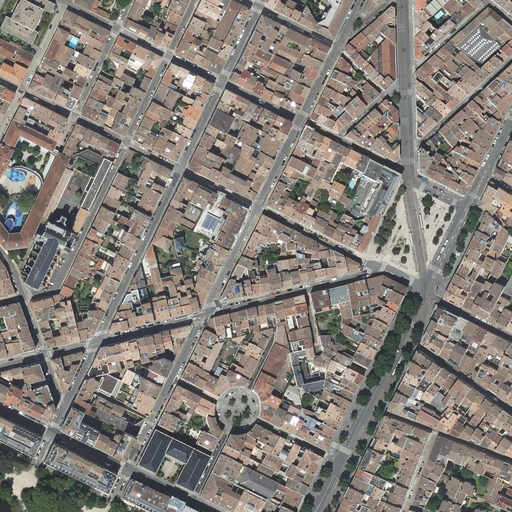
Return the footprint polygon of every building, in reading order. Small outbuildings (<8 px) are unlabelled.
[(31,43),(38,46),(56,8),(55,3),(48,0),(6,0),(0,12),(0,27),(1,28),(5,30),(2,37),(1,39),(9,43),(10,41),(21,46),(20,48),(22,49),(23,47),(26,41),(30,43),(31,43)] [(90,10),(95,0),(73,0),(74,2),(90,10)] [(95,0),(90,10),(106,18),(109,14),(99,9),(100,6),(98,5),(100,1),(97,0),(95,0)] [(135,0),(134,3),(130,13),(139,18),(140,17),(148,0),(135,0)] [(177,0),(162,0),(160,4),(167,8),(171,10),(182,15),(188,4),(180,0),(180,1),(177,0)] [(205,0),(200,0),(196,10),(216,19),(218,21),(219,21),(225,10),(221,8),(217,6),(205,0)] [(205,0),(217,6),(221,8),(225,10),(227,6),(229,0),(205,0)] [(212,36),(223,42),(227,33),(230,28),(232,24),(235,17),(238,11),(241,4),(233,0),(229,0),(227,6),(225,10),(219,21),(216,28),(216,29),(213,30),(213,31),(213,33),(213,34),(212,36)] [(268,6),(273,9),(277,0),(268,0),(267,3),(268,6)] [(277,0),(273,9),(280,12),(285,4),(286,0),(283,0),(282,3),(281,2),(280,1),(280,0),(279,0),(277,0)] [(286,0),(285,4),(280,12),(289,17),(294,7),(294,6),(295,5),(296,3),(290,0),(286,0)] [(294,7),(289,17),(297,21),(301,11),(305,4),(303,0),(302,2),(301,4),(300,4),(298,8),(300,9),(299,10),(295,8),(295,7),(296,6),(295,5),(294,6),(294,7)] [(333,38),(352,0),(326,0),(331,5),(326,10),(325,14),(321,12),(316,22),(313,29),(319,32),(333,39),(333,38)] [(377,6),(370,0),(369,0),(362,14),(365,16),(377,6)] [(423,0),(412,0),(412,12),(416,15),(425,22),(441,7),(449,0),(433,0),(426,7),(424,4),(423,0)] [(449,0),(441,7),(451,17),(454,15),(456,13),(462,7),(467,3),(469,0),(449,0)] [(479,1),(478,0),(469,0),(467,3),(462,7),(456,13),(457,14),(462,20),(475,9),(480,5),(479,1)] [(493,0),(492,1),(501,9),(507,1),(508,0),(493,0)] [(509,15),(511,11),(511,0),(508,0),(507,1),(501,9),(509,15)] [(250,9),(241,4),(238,11),(235,17),(244,21),(250,9)] [(301,11),(297,21),(313,29),(316,22),(305,4),(301,11)] [(390,7),(383,13),(391,19),(392,20),(394,20),(394,9),(390,7)] [(171,10),(167,8),(167,10),(170,12),(165,20),(167,21),(177,26),(182,15),(171,10)] [(471,22),(477,27),(481,22),(492,12),(487,8),(471,22)] [(61,25),(61,26),(62,26),(64,22),(72,26),(76,17),(78,15),(67,9),(61,21),(60,24),(61,25)] [(196,10),(193,16),(215,27),(218,21),(216,19),(196,10)] [(412,12),(413,27),(422,34),(427,29),(429,30),(429,31),(432,34),(435,31),(429,26),(425,22),(416,15),(412,12)] [(445,58),(441,62),(443,64),(454,73),(461,65),(464,67),(468,71),(475,64),(480,68),(486,63),(493,57),(496,53),(499,51),(505,45),(511,51),(511,28),(509,26),(501,19),(492,12),(481,22),(477,27),(466,37),(455,46),(460,51),(454,58),(450,55),(442,48),(438,52),(445,58)] [(130,13),(127,18),(137,23),(138,21),(139,18),(130,13)] [(377,19),(385,26),(387,28),(388,28),(389,29),(394,29),(394,23),(394,20),(392,20),(391,19),(383,13),(377,19)] [(150,25),(145,37),(152,41),(157,30),(158,29),(159,27),(160,24),(161,21),(160,21),(157,19),(158,16),(157,15),(156,14),(154,18),(153,20),(152,23),(150,25)] [(274,39),(278,30),(281,24),(275,21),(261,14),(254,29),(262,33),(266,35),(273,39),(274,39)] [(455,27),(462,20),(457,14),(455,16),(454,15),(447,21),(455,27)] [(190,22),(208,31),(211,32),(213,29),(215,28),(215,27),(193,16),(190,22)] [(69,32),(69,33),(80,38),(82,32),(86,34),(89,28),(92,22),(83,17),(82,20),(76,17),(72,26),(72,27),(71,29),(70,30),(69,32)] [(244,21),(235,17),(232,24),(234,25),(232,29),(230,28),(227,33),(236,37),(244,21)] [(123,27),(137,34),(142,25),(137,23),(127,18),(123,27)] [(377,19),(370,25),(386,38),(395,46),(394,29),(389,29),(388,28),(387,28),(385,30),(383,33),(380,31),(385,26),(377,19)] [(173,34),(177,26),(167,21),(163,29),(166,30),(173,34)] [(428,39),(435,45),(455,27),(447,21),(436,32),(435,31),(432,34),(428,39)] [(89,28),(86,34),(88,35),(89,35),(90,31),(91,29),(98,32),(101,26),(92,22),(89,28)] [(196,33),(198,34),(203,36),(205,38),(208,31),(190,22),(187,28),(192,31),(196,33)] [(460,32),(466,37),(477,27),(471,22),(460,32)] [(142,25),(137,34),(145,37),(150,25),(148,24),(146,23),(145,27),(142,25)] [(284,33),(287,27),(281,24),(278,30),(284,33)] [(370,25),(360,34),(369,42),(370,43),(372,41),(379,36),(384,40),(386,38),(370,25)] [(98,32),(107,37),(110,31),(101,26),(98,32)] [(58,27),(52,39),(60,43),(63,44),(69,33),(69,32),(58,27)] [(152,41),(159,44),(164,33),(166,30),(163,29),(159,27),(158,29),(157,30),(152,41)] [(310,39),(287,27),(284,33),(280,42),(281,43),(304,53),(308,44),(308,43),(310,39)] [(413,38),(428,51),(435,45),(428,39),(422,34),(413,27),(413,38)] [(182,38),(191,42),(193,38),(194,36),(196,33),(192,31),(187,28),(182,38)] [(254,29),(248,41),(257,46),(258,46),(260,47),(267,51),(271,53),(272,53),(276,55),(281,43),(280,42),(277,41),(274,39),(273,39),(266,35),(262,33),(254,29)] [(167,48),(173,34),(166,30),(164,33),(159,44),(166,48),(167,48)] [(91,36),(104,43),(107,37),(98,32),(97,34),(90,31),(89,35),(91,36)] [(82,32),(80,38),(78,41),(84,43),(86,40),(88,41),(86,44),(86,45),(87,45),(92,48),(93,48),(100,51),(104,43),(91,36),(89,35),(88,35),(86,34),(82,32)] [(450,41),(455,46),(466,37),(460,32),(450,41)] [(184,57),(192,61),(198,47),(199,44),(200,41),(199,41),(196,39),(196,38),(198,34),(196,33),(194,36),(193,38),(191,42),(184,57)] [(223,42),(232,46),(236,37),(227,33),(223,42)] [(360,34),(347,45),(354,51),(359,56),(364,61),(365,62),(369,57),(372,53),(367,48),(370,45),(371,46),(372,45),(369,42),(360,34)] [(115,43),(132,52),(136,44),(119,35),(115,43)] [(213,62),(217,54),(223,42),(212,36),(209,41),(208,45),(206,48),(199,64),(207,68),(211,60),(213,62)] [(0,38),(0,53),(1,54),(2,55),(6,56),(16,62),(27,68),(30,62),(34,55),(22,49),(20,48),(21,46),(10,41),(9,43),(1,39),(0,38)] [(175,53),(184,57),(191,42),(182,38),(175,52),(175,53)] [(376,49),(372,53),(369,57),(365,62),(369,65),(374,70),(379,75),(383,80),(386,77),(393,83),(396,80),(395,46),(386,38),(384,40),(378,47),(376,49)] [(418,61),(428,51),(413,38),(414,59),(418,61)] [(328,48),(310,39),(308,43),(319,48),(318,48),(326,52),(329,48),(328,48)] [(248,41),(241,56),(247,59),(250,61),(259,66),(264,68),(265,66),(279,73),(287,77),(292,68),(293,65),(294,63),(276,55),(272,53),(271,53),(267,51),(260,47),(258,46),(257,46),(248,41)] [(450,41),(442,48),(450,55),(454,58),(460,51),(455,46),(450,41)] [(217,54),(226,58),(232,46),(223,42),(217,54)] [(71,55),(74,49),(63,44),(60,43),(52,60),(65,67),(69,60),(70,58),(71,55)] [(111,51),(128,60),(129,59),(132,52),(115,43),(111,51)] [(306,64),(318,70),(322,61),(307,54),(307,55),(306,54),(304,53),(281,43),(276,55),(294,63),(296,59),(303,63),(306,64)] [(125,66),(124,69),(126,69),(126,68),(128,68),(131,60),(134,61),(135,58),(136,59),(139,60),(143,62),(144,61),(149,50),(142,47),(136,44),(132,52),(129,59),(128,60),(125,66)] [(307,54),(322,61),(326,52),(318,48),(319,48),(308,44),(304,53),(306,54),(307,55),(307,54)] [(96,60),(100,51),(93,48),(92,48),(87,45),(86,45),(82,53),(96,60)] [(354,51),(347,45),(346,46),(343,51),(343,52),(348,57),(354,51)] [(507,58),(511,53),(511,51),(505,45),(499,51),(501,53),(507,58)] [(192,61),(199,64),(206,48),(204,47),(202,51),(198,49),(199,48),(198,47),(192,61)] [(96,60),(82,53),(76,50),(73,56),(71,55),(70,58),(77,62),(91,69),(96,60)] [(144,61),(143,62),(141,66),(147,69),(149,66),(150,64),(155,53),(149,50),(144,61)] [(120,63),(125,66),(128,60),(111,51),(108,57),(116,61),(117,62),(120,63)] [(354,51),(348,57),(353,61),(354,61),(359,56),(354,51)] [(501,64),(507,58),(501,53),(499,51),(496,53),(493,57),(501,64)] [(438,52),(434,56),(441,62),(445,58),(438,52)] [(162,57),(155,53),(150,64),(149,66),(150,66),(150,67),(147,73),(146,72),(144,76),(151,79),(162,57)] [(222,66),(226,58),(217,54),(213,62),(222,66)] [(70,69),(65,67),(52,60),(44,56),(39,66),(47,70),(54,73),(55,74),(64,78),(67,80),(68,78),(69,77),(73,71),(72,70),(70,69)] [(241,56),(237,63),(244,66),(247,59),(241,56)] [(359,66),(364,61),(359,56),(354,61),(353,61),(352,62),(357,67),(359,66)] [(428,61),(426,63),(437,71),(437,72),(449,81),(450,83),(451,81),(457,75),(454,73),(443,64),(441,62),(434,56),(431,58),(434,61),(431,64),(428,61)] [(501,64),(493,57),(486,63),(494,70),(501,64)] [(340,58),(334,71),(346,77),(351,67),(341,58),(340,58)] [(240,74),(235,83),(243,87),(251,72),(246,70),(250,61),(247,59),(244,66),(240,74)] [(218,74),(222,66),(213,62),(211,60),(207,68),(218,74)] [(171,62),(167,69),(173,71),(171,75),(172,73),(174,74),(175,75),(176,73),(180,66),(171,61),(171,62)] [(369,65),(365,62),(364,61),(359,66),(357,67),(362,72),(363,71),(364,70),(369,65)] [(3,62),(1,66),(0,67),(0,73),(19,83),(20,83),(27,68),(16,62),(13,67),(3,62)] [(87,78),(91,69),(77,62),(76,64),(73,69),(72,70),(73,71),(87,78)] [(119,89),(124,81),(119,79),(122,73),(124,69),(125,66),(120,63),(114,76),(112,80),(100,74),(98,79),(110,85),(111,85),(115,87),(119,89)] [(233,71),(240,74),(244,66),(237,63),(233,71)] [(418,70),(427,77),(428,78),(430,80),(432,78),(430,76),(429,76),(433,71),(436,74),(437,72),(437,71),(426,63),(418,70)] [(494,70),(486,63),(480,68),(488,76),(494,70)] [(303,69),(293,65),(292,68),(303,74),(313,79),(318,70),(306,64),(303,69)] [(475,64),(468,71),(482,82),(488,76),(480,68),(475,64)] [(374,70),(369,65),(364,70),(363,71),(368,75),(374,70)] [(461,65),(454,73),(457,75),(458,76),(460,78),(473,89),(482,82),(468,71),(464,67),(461,65)] [(47,70),(39,66),(36,73),(29,87),(29,88),(37,92),(44,77),(46,72),(47,70)] [(177,86),(175,90),(178,92),(181,84),(181,85),(182,83),(185,77),(188,70),(180,66),(176,73),(179,74),(178,76),(178,77),(181,78),(179,81),(176,80),(175,80),(173,84),(177,86)] [(261,75),(264,68),(259,66),(258,68),(255,74),(257,75),(259,76),(260,74),(261,75)] [(303,74),(292,68),(287,77),(279,73),(265,66),(264,68),(261,75),(268,78),(275,81),(277,83),(283,86),(286,87),(286,89),(283,93),(283,94),(282,96),(300,105),(305,96),(309,87),(313,79),(303,74)] [(511,67),(509,66),(501,73),(511,78),(511,67)] [(167,69),(160,83),(169,87),(171,88),(175,90),(177,86),(173,84),(170,82),(173,76),(171,76),(171,75),(173,71),(167,69)] [(178,92),(183,94),(185,96),(188,90),(189,88),(189,87),(196,74),(188,70),(185,77),(182,83),(181,85),(181,84),(178,92)] [(372,81),(379,75),(374,70),(368,75),(367,76),(372,81)] [(414,73),(415,81),(418,85),(419,84),(427,77),(418,70),(414,73)] [(83,87),(87,78),(73,71),(69,77),(74,79),(72,82),(74,83),(75,84),(83,87)] [(230,80),(235,83),(240,74),(233,71),(229,79),(230,80)] [(334,71),(330,79),(344,85),(345,86),(346,86),(349,80),(350,79),(346,77),(334,71)] [(50,85),(54,77),(46,72),(44,77),(37,92),(45,96),(50,85)] [(251,72),(243,87),(251,91),(257,80),(259,76),(257,75),(256,77),(252,75),(253,73),(251,72)] [(130,84),(132,85),(134,80),(135,79),(122,73),(119,79),(124,81),(130,84)] [(511,78),(501,73),(496,78),(511,86),(511,78)] [(62,82),(64,78),(55,74),(55,75),(54,77),(50,85),(45,96),(54,100),(59,90),(61,85),(62,82)] [(188,90),(185,96),(187,96),(188,94),(190,90),(189,90),(190,89),(190,88),(198,92),(198,91),(199,90),(205,78),(196,74),(189,87),(189,88),(188,90)] [(268,78),(261,75),(260,74),(259,76),(257,80),(251,91),(260,95),(264,87),(265,86),(265,85),(268,78)] [(381,82),(383,80),(379,75),(372,81),(377,86),(378,85),(381,82)] [(141,83),(138,88),(145,92),(151,79),(144,76),(141,83)] [(355,82),(354,84),(357,87),(358,86),(359,85),(364,81),(361,77),(355,82)] [(388,88),(393,83),(386,77),(383,80),(381,82),(388,88)] [(418,85),(415,81),(415,96),(419,99),(424,103),(426,105),(427,106),(429,107),(429,108),(442,119),(450,111),(444,106),(443,105),(441,103),(440,102),(440,101),(442,100),(442,99),(444,97),(447,94),(441,89),(430,80),(428,78),(427,77),(419,84),(418,85)] [(214,83),(205,78),(199,90),(198,91),(201,93),(202,91),(209,94),(214,83)] [(275,81),(268,78),(265,85),(274,90),(277,83),(275,81)] [(453,82),(451,81),(450,83),(456,87),(458,89),(466,96),(473,89),(460,78),(455,84),(453,82)] [(511,86),(496,78),(493,81),(500,88),(511,99),(511,98),(511,86)] [(107,94),(111,85),(110,85),(98,79),(93,87),(107,94)] [(330,79),(325,88),(336,93),(339,95),(344,85),(330,79)] [(134,80),(132,85),(138,88),(141,83),(134,80)] [(450,83),(449,81),(445,85),(441,89),(447,94),(451,98),(458,104),(466,96),(458,89),(455,91),(453,89),(456,87),(450,83)] [(493,81),(485,88),(492,94),(500,88),(493,81)] [(385,91),(388,88),(381,82),(378,85),(384,90),(385,91)] [(77,99),(83,87),(75,84),(74,83),(72,87),(68,95),(77,99)] [(155,93),(152,100),(160,105),(164,97),(165,95),(169,87),(160,83),(156,90),(155,93)] [(273,92),(269,99),(278,104),(282,96),(278,94),(281,87),(284,88),(281,94),(283,94),(283,93),(286,89),(286,87),(283,86),(277,83),(274,90),(273,92)] [(358,86),(357,87),(362,92),(372,101),(379,95),(367,83),(362,88),(361,86),(359,85),(358,86)] [(352,89),(350,93),(355,98),(365,108),(372,101),(362,92),(361,93),(363,94),(360,97),(355,92),(357,87),(354,84),(352,89)] [(63,105),(68,95),(70,90),(68,89),(62,86),(61,85),(59,90),(54,100),(63,105)] [(138,88),(132,85),(128,92),(127,91),(126,91),(126,93),(141,101),(145,92),(138,88)] [(5,99),(11,102),(15,93),(15,92),(4,87),(0,95),(0,99),(3,102),(5,99)] [(89,96),(103,103),(107,94),(93,87),(89,96)] [(264,87),(260,95),(269,99),(273,92),(264,87)] [(166,98),(162,106),(170,110),(172,106),(173,104),(174,102),(175,100),(178,92),(175,90),(171,88),(167,96),(166,98)] [(222,94),(219,100),(221,101),(227,104),(228,104),(229,101),(232,102),(233,99),(235,95),(236,94),(225,88),(225,89),(222,94)] [(325,88),(321,97),(328,100),(331,102),(334,104),(338,107),(339,106),(342,109),(351,101),(355,98),(350,93),(347,99),(344,98),(339,95),(336,93),(325,88)] [(485,88),(480,93),(482,95),(490,104),(496,110),(497,111),(503,117),(507,108),(497,98),(493,102),(491,100),(495,97),(492,94),(485,88)] [(500,88),(492,94),(495,97),(497,98),(507,108),(511,99),(500,88)] [(141,101),(126,93),(122,91),(119,89),(117,94),(115,98),(126,103),(137,109),(139,105),(141,101)] [(195,98),(205,103),(209,94),(202,91),(201,93),(200,94),(198,92),(197,95),(195,98)] [(480,93),(476,97),(478,99),(482,104),(484,106),(487,110),(488,110),(491,115),(496,110),(490,104),(482,95),(480,93)] [(185,96),(183,94),(181,99),(188,103),(188,102),(189,103),(191,104),(190,105),(191,105),(194,100),(187,96),(185,96)] [(243,97),(236,94),(235,95),(233,99),(232,102),(230,106),(237,109),(239,105),(242,99),(243,97)] [(450,111),(458,104),(451,98),(447,94),(444,97),(442,99),(442,100),(443,101),(443,100),(444,99),(445,98),(448,101),(444,106),(450,111)] [(73,107),(77,99),(68,95),(63,105),(70,108),(73,107)] [(111,107),(115,98),(111,96),(110,96),(108,95),(108,96),(109,97),(107,103),(106,104),(111,107)] [(97,109),(100,111),(104,103),(103,103),(89,96),(86,103),(95,108),(97,109)] [(296,113),(300,105),(282,96),(278,104),(296,113)] [(25,113),(28,115),(29,113),(35,102),(24,97),(20,106),(27,109),(25,113)] [(250,101),(243,97),(242,99),(239,105),(241,106),(239,110),(240,111),(244,112),(250,101)] [(321,97),(317,105),(332,113),(337,109),(338,107),(334,104),(331,102),(328,100),(321,97)] [(476,97),(471,102),(481,113),(482,115),(483,116),(485,118),(487,120),(489,119),(490,118),(489,117),(489,116),(491,115),(488,110),(487,110),(484,106),(482,104),(478,99),(476,97)] [(133,118),(137,109),(126,103),(115,98),(111,107),(118,110),(119,109),(121,104),(125,106),(122,110),(121,112),(133,118)] [(195,98),(194,100),(191,105),(201,110),(205,103),(195,98)] [(344,111),(352,120),(365,108),(355,98),(351,101),(342,109),(344,111)] [(0,105),(0,111),(5,114),(11,102),(5,99),(3,102),(2,105),(1,105),(0,105)] [(152,100),(148,109),(168,118),(173,111),(170,110),(162,106),(160,105),(152,100)] [(219,100),(216,107),(227,112),(230,106),(228,104),(227,104),(221,101),(219,100)] [(384,100),(381,104),(385,108),(388,111),(389,111),(393,108),(390,105),(388,103),(385,100),(384,100)] [(237,135),(236,138),(245,142),(254,147),(259,150),(274,158),(283,140),(267,132),(261,129),(254,126),(247,122),(249,119),(251,116),(255,106),(257,104),(250,101),(244,112),(240,111),(239,110),(237,109),(230,106),(227,112),(234,116),(245,121),(240,130),(238,134),(237,135)] [(35,102),(29,113),(35,116),(33,120),(35,120),(37,117),(45,121),(47,122),(53,111),(45,107),(35,102)] [(436,124),(442,119),(429,108),(429,107),(427,106),(426,105),(424,106),(425,107),(424,109),(415,102),(416,107),(421,112),(422,113),(423,114),(428,118),(436,124)] [(471,102),(465,106),(472,113),(473,113),(483,123),(487,120),(485,118),(483,116),(481,118),(479,115),(481,113),(471,102)] [(81,114),(95,121),(100,112),(100,111),(97,109),(96,111),(92,109),(92,108),(94,109),(95,108),(86,103),(81,113),(81,114)] [(111,107),(106,104),(104,103),(100,111),(100,112),(95,121),(102,125),(107,116),(101,113),(102,111),(107,114),(111,107)] [(261,106),(257,104),(255,106),(251,116),(253,117),(251,121),(249,119),(247,122),(254,126),(255,122),(263,107),(261,106)] [(385,108),(381,104),(374,110),(381,118),(384,115),(385,114),(382,111),(385,108)] [(201,110),(191,105),(190,105),(189,105),(187,109),(184,108),(182,113),(186,115),(196,120),(201,110)] [(313,112),(319,116),(324,118),(326,119),(328,117),(329,116),(331,114),(332,113),(317,105),(313,112)] [(20,106),(13,118),(24,124),(26,120),(28,117),(28,115),(25,113),(27,109),(20,106)] [(337,109),(332,113),(331,114),(338,119),(340,117),(344,111),(342,109),(339,106),(338,107),(337,109)] [(465,106),(460,111),(472,124),(474,125),(477,128),(483,123),(473,113),(472,113),(465,106)] [(115,116),(118,110),(111,107),(107,114),(113,117),(113,119),(114,118),(115,116)] [(216,107),(208,124),(224,132),(226,133),(234,116),(227,112),(216,107)] [(270,111),(263,107),(255,122),(254,126),(261,129),(261,128),(256,125),(257,123),(258,122),(263,124),(264,122),(265,120),(270,111)] [(423,136),(436,124),(428,118),(423,114),(422,113),(421,112),(416,107),(416,129),(417,137),(420,139),(423,136)] [(397,112),(393,108),(389,111),(388,111),(386,113),(386,117),(388,119),(391,122),(393,124),(397,124),(397,112)] [(148,109),(144,116),(154,120),(153,122),(154,122),(155,120),(158,119),(159,117),(162,119),(158,124),(161,125),(162,126),(163,127),(168,118),(148,109)] [(173,111),(168,118),(175,121),(177,122),(181,115),(182,113),(174,109),(173,111)] [(129,126),(133,118),(121,112),(118,110),(115,116),(116,117),(116,118),(114,118),(113,119),(115,120),(129,126)] [(374,110),(366,117),(374,124),(376,123),(377,121),(376,120),(378,119),(379,119),(380,119),(381,118),(374,110)] [(489,119),(499,124),(503,117),(497,111),(496,110),(491,115),(489,116),(489,117),(490,118),(489,119)] [(61,115),(53,111),(47,122),(53,125),(53,127),(54,127),(55,126),(57,122),(58,122),(61,115)] [(277,114),(270,111),(265,120),(267,121),(268,120),(270,121),(269,125),(264,122),(263,124),(261,128),(261,129),(267,132),(271,126),(273,122),(277,114)] [(352,120),(344,111),(340,117),(347,124),(352,120)] [(476,129),(477,128),(474,125),(472,124),(460,111),(449,121),(463,136),(466,139),(476,129)] [(310,120),(316,123),(319,116),(313,112),(310,119),(310,120)] [(284,118),(277,114),(273,122),(280,126),(284,118)] [(54,127),(53,128),(61,132),(67,119),(67,118),(61,115),(58,122),(57,122),(55,126),(54,127)] [(192,130),(196,120),(186,115),(185,116),(184,119),(181,124),(192,130)] [(359,137),(353,142),(368,149),(375,142),(371,137),(367,140),(366,137),(369,135),(372,138),(376,135),(377,136),(380,133),(382,131),(380,128),(379,129),(376,127),(378,125),(379,125),(381,127),(386,121),(388,119),(386,117),(384,115),(381,118),(380,119),(379,119),(377,121),(376,123),(374,124),(371,127),(367,131),(366,131),(359,137)] [(144,116),(140,125),(149,130),(151,126),(147,124),(148,122),(152,124),(153,122),(154,120),(144,116)] [(319,116),(316,123),(322,126),(326,119),(324,118),(319,116)] [(326,119),(322,126),(330,130),(334,123),(331,121),(332,119),(330,118),(330,117),(329,116),(328,117),(326,119)] [(33,120),(28,117),(26,120),(24,124),(47,135),(57,140),(61,132),(53,128),(53,129),(50,128),(46,126),(43,125),(35,120),(33,120)] [(340,117),(338,119),(335,122),(334,123),(330,130),(337,133),(338,133),(347,124),(340,117)] [(366,117),(359,124),(367,131),(371,127),(374,124),(366,117)] [(1,143),(0,145),(0,163),(6,166),(10,168),(12,162),(11,160),(8,158),(12,149),(12,148),(19,134),(25,137),(52,150),(57,140),(47,135),(24,124),(13,118),(1,143)] [(278,129),(286,133),(291,122),(291,121),(284,118),(280,126),(278,129)] [(124,135),(129,126),(115,120),(113,119),(112,122),(109,128),(111,129),(124,135)] [(483,123),(477,128),(476,129),(477,130),(481,132),(493,138),(499,124),(489,119),(487,120),(483,123)] [(449,121),(437,132),(446,141),(451,147),(453,149),(457,146),(455,143),(456,142),(455,141),(457,140),(458,141),(463,136),(449,121)] [(177,122),(173,131),(188,138),(192,130),(181,124),(177,122)] [(72,131),(70,136),(78,140),(81,141),(81,139),(79,138),(80,136),(82,138),(83,136),(87,128),(77,123),(76,123),(72,131)] [(206,127),(204,132),(214,137),(217,133),(221,135),(223,135),(220,140),(226,143),(227,144),(232,146),(230,149),(237,153),(235,158),(237,160),(240,153),(254,160),(255,161),(257,162),(259,163),(260,164),(269,169),(274,158),(259,150),(254,147),(245,142),(236,138),(233,136),(226,133),(224,132),(208,124),(206,127)] [(352,130),(359,137),(366,131),(367,131),(359,124),(352,130)] [(398,130),(397,124),(393,124),(388,128),(386,131),(388,133),(386,135),(389,138),(398,130)] [(139,138),(144,140),(145,138),(149,130),(140,125),(135,134),(133,140),(135,141),(137,142),(139,138)] [(143,143),(142,144),(152,149),(158,136),(158,134),(159,133),(161,129),(162,126),(161,125),(157,133),(155,133),(154,134),(150,131),(151,131),(149,130),(145,138),(144,140),(143,143)] [(158,136),(152,149),(161,154),(167,140),(168,138),(172,131),(163,127),(162,126),(161,129),(159,133),(158,134),(158,136)] [(267,132),(283,140),(286,133),(278,129),(271,126),(267,132)] [(81,141),(80,142),(87,146),(89,142),(94,131),(87,128),(83,136),(82,138),(81,139),(81,141)] [(305,129),(299,140),(305,143),(311,131),(305,129)] [(172,149),(180,153),(188,138),(173,131),(172,130),(172,131),(168,138),(173,140),(176,142),(175,144),(172,149)] [(345,137),(353,142),(359,137),(352,130),(345,137)] [(398,135),(398,130),(389,138),(390,138),(385,142),(385,143),(375,152),(385,158),(398,146),(396,143),(390,149),(386,145),(389,142),(390,143),(393,141),(393,140),(398,135)] [(481,132),(477,130),(469,144),(470,144),(486,151),(493,138),(481,132)] [(101,135),(94,131),(89,142),(96,146),(101,135)] [(311,131),(305,143),(312,146),(317,136),(318,135),(311,131)] [(201,137),(199,143),(203,146),(204,144),(207,146),(206,147),(209,148),(210,149),(213,143),(212,143),(214,137),(204,132),(201,137)] [(433,136),(419,149),(420,150),(424,154),(426,153),(427,155),(430,158),(431,159),(434,153),(436,150),(446,141),(437,132),(433,136)] [(96,146),(93,151),(95,152),(97,147),(99,148),(101,149),(102,147),(105,148),(110,139),(101,135),(96,146)] [(317,136),(312,146),(315,148),(318,149),(323,139),(324,138),(318,135),(317,136)] [(70,136),(65,146),(73,150),(75,151),(78,147),(80,142),(81,141),(78,140),(70,136)] [(466,139),(463,136),(458,141),(460,143),(457,146),(465,150),(466,150),(482,158),(486,151),(470,144),(469,144),(463,141),(466,139)] [(375,142),(368,149),(375,152),(385,143),(385,142),(380,137),(375,142)] [(318,149),(324,153),(330,141),(324,138),(323,139),(318,149)] [(119,144),(110,139),(105,148),(102,154),(101,156),(105,158),(112,161),(114,155),(120,145),(119,144)] [(218,139),(217,139),(214,144),(220,147),(217,152),(220,154),(223,148),(224,146),(226,143),(220,140),(218,139)] [(177,161),(180,153),(172,149),(175,144),(172,142),(167,140),(161,154),(176,161),(177,161)] [(299,140),(295,149),(305,154),(310,157),(313,158),(314,156),(311,155),(315,148),(312,146),(305,143),(299,140)] [(309,183),(298,204),(291,219),(299,224),(311,200),(318,187),(319,187),(326,172),(329,165),(323,162),(324,160),(330,163),(339,145),(330,141),(324,153),(320,160),(320,161),(315,170),(311,179),(309,183)] [(217,152),(216,154),(217,155),(226,159),(230,149),(232,146),(227,144),(226,146),(224,146),(223,148),(220,154),(217,152)] [(191,159),(201,164),(208,150),(198,145),(191,159)] [(349,151),(339,145),(330,163),(329,165),(326,172),(319,187),(328,192),(330,189),(330,188),(331,186),(330,186),(323,182),(324,181),(329,183),(341,159),(344,161),(345,158),(349,151)] [(65,146),(61,153),(68,157),(70,156),(71,156),(73,150),(65,146)] [(398,146),(385,158),(395,162),(397,161),(399,159),(398,146)] [(465,150),(457,146),(453,149),(451,151),(454,153),(463,157),(479,165),(482,158),(466,150),(465,150)] [(423,175),(423,177),(430,180),(437,166),(438,163),(440,160),(442,159),(443,158),(446,156),(447,155),(451,151),(453,149),(451,147),(444,154),(441,157),(436,154),(438,151),(436,150),(434,153),(431,159),(429,164),(427,168),(426,170),(423,175)] [(70,230),(77,233),(88,210),(87,210),(88,208),(89,209),(92,201),(89,200),(97,184),(100,185),(109,167),(112,161),(105,158),(101,156),(98,154),(95,152),(93,151),(88,149),(85,150),(78,152),(74,154),(71,156),(70,156),(69,157),(75,160),(77,155),(100,166),(101,167),(96,178),(94,177),(92,181),(80,207),(78,210),(77,214),(69,230),(70,230)] [(129,149),(123,160),(129,162),(134,151),(129,149)] [(231,172),(237,160),(235,158),(237,153),(230,149),(226,159),(224,161),(220,171),(215,181),(224,185),(231,172)] [(295,149),(290,158),(298,162),(309,167),(315,170),(320,161),(316,159),(313,158),(310,157),(305,154),(295,149)] [(316,159),(320,161),(320,160),(324,153),(318,149),(314,156),(313,158),(316,159)] [(418,174),(423,177),(423,175),(426,170),(425,170),(425,168),(427,168),(429,164),(431,159),(430,158),(428,159),(425,156),(427,155),(426,153),(424,154),(420,150),(419,149),(417,151),(417,154),(418,172),(418,174)] [(201,164),(197,172),(206,176),(213,163),(208,160),(209,158),(214,161),(217,155),(216,154),(208,150),(201,164)] [(511,152),(508,150),(503,159),(511,163),(511,152)] [(360,156),(349,151),(345,158),(344,161),(343,164),(340,168),(342,170),(345,165),(353,169),(360,156)] [(454,153),(451,151),(447,155),(446,156),(448,157),(451,159),(460,164),(461,165),(475,172),(479,165),(463,157),(454,153)] [(58,152),(55,158),(66,163),(69,157),(64,155),(58,152)] [(254,163),(255,161),(254,160),(240,153),(237,160),(231,172),(224,185),(239,193),(246,180),(247,178),(248,175),(251,171),(254,163)] [(213,163),(206,176),(215,181),(220,171),(217,169),(222,160),(224,161),(226,159),(217,155),(214,161),(213,163)] [(368,160),(360,156),(353,169),(353,170),(352,173),(354,174),(356,171),(362,174),(368,160)] [(144,168),(137,181),(141,184),(144,185),(146,181),(147,179),(148,177),(149,176),(155,162),(148,158),(145,157),(141,166),(144,168)] [(472,179),(475,172),(461,165),(460,164),(451,159),(448,157),(445,160),(443,158),(442,159),(444,161),(446,165),(451,171),(452,169),(456,171),(460,173),(472,179)] [(45,179),(43,184),(46,185),(54,190),(65,167),(66,163),(55,158),(45,179)] [(290,158),(286,167),(294,170),(311,179),(315,170),(309,167),(298,162),(290,158)] [(188,167),(197,172),(201,164),(191,159),(187,166),(188,167)] [(445,167),(446,165),(444,161),(442,159),(440,160),(438,163),(439,164),(444,166),(444,167),(445,167)] [(511,163),(503,159),(499,168),(507,171),(509,173),(510,171),(511,169),(511,168),(511,163)] [(385,169),(368,160),(362,174),(360,179),(368,182),(369,179),(375,182),(372,187),(378,189),(380,185),(385,169)] [(265,176),(269,169),(260,164),(259,163),(257,162),(255,161),(254,163),(251,171),(252,171),(254,168),(256,169),(254,172),(255,173),(258,174),(259,172),(265,176)] [(162,165),(155,162),(149,176),(148,177),(152,179),(153,180),(154,178),(157,172),(158,173),(162,165)] [(0,242),(4,248),(27,245),(41,217),(54,190),(46,185),(43,184),(40,190),(20,232),(9,233),(0,222),(0,173),(1,172),(4,174),(7,173),(10,168),(6,166),(0,163),(0,242)] [(437,166),(430,180),(437,184),(443,172),(444,170),(443,169),(444,168),(444,167),(444,166),(442,169),(438,167),(439,164),(438,163),(437,166)] [(165,167),(162,165),(158,173),(162,174),(169,178),(172,171),(172,170),(165,167)] [(437,184),(444,188),(450,177),(450,176),(452,172),(451,171),(446,165),(445,167),(444,170),(443,172),(437,184)] [(65,167),(54,190),(41,217),(47,220),(48,220),(58,200),(60,195),(72,170),(65,167)] [(286,167),(282,175),(290,178),(296,182),(298,177),(309,183),(311,179),(294,170),(286,167)] [(507,171),(499,168),(496,173),(497,173),(505,179),(509,173),(507,171)] [(91,176),(77,169),(73,176),(75,177),(72,184),(82,189),(85,182),(87,183),(91,176)] [(396,174),(385,169),(380,185),(378,189),(381,190),(383,185),(386,187),(384,191),(387,193),(388,191),(388,189),(389,187),(390,186),(391,182),(396,174)] [(468,188),(472,179),(460,173),(456,171),(452,169),(451,171),(452,172),(457,178),(458,178),(460,180),(468,188)] [(260,186),(265,176),(259,172),(258,174),(255,173),(254,172),(252,171),(251,171),(248,175),(247,178),(248,179),(250,176),(252,177),(251,181),(254,182),(260,186)] [(129,177),(117,172),(111,185),(122,190),(122,191),(127,180),(129,177)] [(162,174),(158,173),(157,172),(154,178),(153,180),(152,182),(164,187),(169,178),(162,174)] [(463,197),(468,188),(460,180),(458,178),(457,178),(452,172),(450,176),(450,177),(453,178),(451,183),(455,184),(456,185),(453,192),(463,197)] [(282,175),(278,183),(285,186),(284,187),(291,191),(296,182),(290,178),(282,175)] [(183,176),(176,190),(183,194),(191,179),(183,176)] [(444,188),(453,192),(456,185),(455,184),(451,183),(453,178),(450,177),(444,188)] [(247,178),(246,180),(239,193),(253,200),(260,186),(254,182),(251,181),(248,179),(247,178)] [(191,179),(183,194),(182,196),(183,196),(184,195),(190,198),(198,183),(191,179)] [(333,183),(331,186),(330,188),(330,189),(341,194),(342,192),(344,187),(334,181),(333,183)] [(490,185),(486,194),(494,198),(499,189),(501,187),(492,181),(490,185)] [(152,182),(149,188),(161,193),(164,187),(152,182)] [(199,183),(198,183),(190,198),(189,201),(202,208),(204,208),(207,202),(206,201),(212,190),(201,185),(199,183)] [(283,190),(284,187),(285,186),(278,183),(273,193),(280,196),(283,198),(287,200),(287,198),(290,194),(283,190)] [(97,184),(89,200),(92,201),(100,185),(97,184)] [(144,185),(141,184),(138,190),(144,192),(140,199),(155,206),(161,193),(149,188),(144,185)] [(122,190),(111,185),(107,194),(118,200),(121,201),(123,202),(123,200),(118,198),(119,197),(120,195),(120,194),(121,193),(121,192),(126,194),(127,193),(122,191),(122,190)] [(486,194),(483,199),(493,204),(494,204),(496,199),(505,204),(511,194),(501,187),(499,189),(494,198),(486,194)] [(330,189),(328,192),(327,195),(338,200),(340,195),(341,194),(330,189)] [(381,190),(378,189),(372,204),(381,207),(383,203),(384,200),(385,199),(384,199),(387,193),(384,191),(381,190)] [(183,194),(176,190),(172,198),(179,201),(181,197),(182,196),(183,194)] [(230,199),(212,190),(206,201),(207,202),(204,208),(195,225),(192,231),(207,239),(209,239),(213,242),(223,247),(228,249),(231,245),(234,238),(238,229),(243,220),(248,209),(248,208),(244,206),(239,204),(235,202),(230,199)] [(279,199),(280,196),(273,193),(266,206),(267,207),(280,214),(285,203),(287,200),(283,198),(282,201),(279,199)] [(118,200),(107,194),(101,205),(115,212),(121,201),(118,200)] [(511,194),(505,204),(501,209),(500,209),(505,213),(502,218),(506,224),(508,222),(511,215),(511,194)] [(345,197),(340,195),(338,200),(346,204),(344,207),(346,208),(347,207),(351,200),(345,197)] [(179,201),(172,198),(169,205),(183,213),(184,211),(187,205),(185,204),(183,203),(179,201)] [(291,219),(298,204),(297,203),(296,203),(287,198),(287,200),(285,203),(280,214),(291,219)] [(150,216),(155,206),(140,199),(136,207),(135,206),(134,208),(135,208),(150,216)] [(489,210),(489,211),(494,216),(496,218),(503,225),(505,226),(506,224),(502,218),(505,213),(500,209),(497,213),(496,212),(499,207),(494,204),(493,204),(483,199),(480,206),(481,206),(487,209),(488,209),(489,210)] [(496,199),(494,204),(499,207),(501,209),(505,204),(496,199)] [(318,203),(311,200),(299,224),(310,229),(317,214),(313,212),(318,203)] [(381,207),(372,204),(369,212),(368,216),(367,219),(371,218),(372,217),(378,217),(381,207)] [(115,212),(101,205),(96,216),(110,222),(111,223),(112,224),(114,224),(116,221),(118,222),(119,219),(113,216),(114,214),(117,215),(118,213),(115,212)] [(183,213),(169,205),(163,216),(159,225),(172,231),(175,223),(178,224),(181,218),(182,218),(182,217),(183,215),(182,214),(183,213)] [(134,208),(130,206),(129,208),(133,210),(129,219),(134,221),(145,226),(150,216),(135,208),(134,208)] [(365,215),(359,209),(354,206),(348,218),(351,219),(352,219),(354,222),(363,220),(365,219),(367,219),(368,216),(365,215)] [(319,210),(317,214),(310,229),(321,234),(332,212),(334,208),(331,207),(327,215),(319,210)] [(489,211),(484,221),(501,230),(503,225),(496,218),(494,216),(489,211)] [(330,239),(337,226),(332,223),(336,214),(332,212),(321,234),(330,239)] [(24,281),(23,282),(25,283),(25,282),(35,286),(35,288),(36,288),(37,287),(38,288),(39,286),(37,286),(39,282),(43,284),(43,285),(44,285),(45,285),(45,284),(44,284),(45,282),(46,282),(47,281),(46,281),(49,275),(50,274),(49,274),(52,268),(53,268),(53,267),(52,267),(55,261),(56,262),(56,261),(56,260),(58,254),(59,255),(60,254),(59,254),(62,248),(67,250),(67,251),(68,251),(69,251),(69,250),(70,247),(63,244),(70,230),(69,230),(65,228),(65,227),(65,226),(65,225),(65,224),(65,223),(65,222),(64,222),(64,221),(63,221),(65,217),(66,216),(65,216),(61,214),(61,215),(59,219),(58,219),(57,219),(56,219),(55,219),(55,220),(54,220),(54,221),(53,221),(53,222),(48,220),(47,220),(46,223),(45,222),(45,223),(46,224),(41,233),(40,233),(40,234),(41,234),(40,236),(39,236),(38,237),(39,237),(36,243),(35,242),(35,243),(36,244),(33,249),(32,249),(32,250),(33,251),(30,256),(29,256),(28,257),(29,257),(26,263),(26,262),(25,264),(26,264),(23,270),(22,269),(22,270),(23,271),(22,273),(21,272),(20,273),(21,274),(21,275),(22,275),(22,274),(26,276),(24,279),(23,279),(23,280),(24,281)] [(129,219),(121,215),(120,217),(120,218),(132,224),(130,229),(127,227),(126,229),(125,228),(124,230),(125,230),(129,232),(140,237),(145,226),(134,221),(129,219)] [(261,216),(253,232),(260,236),(268,219),(262,215),(261,216)] [(110,222),(96,216),(91,227),(102,232),(107,223),(110,224),(111,223),(110,222)] [(369,220),(367,219),(365,219),(363,220),(364,223),(362,227),(359,232),(357,235),(356,237),(355,242),(358,244),(354,252),(361,254),(364,252),(381,218),(378,217),(372,217),(371,218),(370,220),(369,220)] [(192,231),(195,225),(182,218),(181,218),(178,224),(189,230),(191,231),(192,231)] [(268,219),(260,236),(268,240),(271,233),(271,232),(272,231),(276,223),(268,219)] [(354,222),(352,219),(351,219),(347,228),(339,244),(348,248),(356,232),(351,229),(353,225),(354,226),(356,225),(354,222)] [(484,221),(479,230),(491,236),(495,238),(497,238),(498,236),(500,232),(501,230),(484,221)] [(271,233),(268,240),(266,243),(270,245),(270,242),(275,244),(277,240),(284,226),(276,223),(272,231),(271,232),(273,233),(273,234),(271,233)] [(339,244),(347,228),(338,224),(337,226),(330,239),(339,244)] [(159,225),(156,232),(165,237),(172,240),(174,240),(174,239),(173,237),(172,231),(159,225)] [(484,264),(484,266),(493,271),(498,261),(500,256),(507,243),(511,233),(505,226),(503,225),(501,230),(500,232),(498,236),(497,238),(493,247),(492,248),(491,251),(489,255),(488,256),(486,261),(484,264)] [(292,230),(284,226),(277,240),(283,242),(282,245),(283,252),(286,251),(285,244),(292,230)] [(102,232),(91,227),(88,232),(99,238),(101,235),(105,237),(103,240),(104,240),(107,235),(102,232)] [(125,230),(124,230),(122,228),(117,239),(120,241),(123,243),(135,248),(140,237),(129,232),(125,230)] [(63,244),(70,247),(77,233),(70,230),(63,244)] [(287,256),(288,260),(296,258),(296,254),(295,249),(294,244),(300,234),(292,230),(285,244),(286,251),(293,250),(294,254),(287,256)] [(479,230),(475,238),(487,244),(493,247),(497,238),(495,238),(491,236),(479,230)] [(181,237),(172,231),(173,237),(174,239),(181,237)] [(357,235),(359,232),(356,231),(356,232),(348,248),(354,252),(358,244),(355,242),(356,237),(357,235)] [(99,238),(88,232),(86,238),(97,243),(100,245),(102,239),(99,238)] [(165,237),(156,232),(152,240),(155,241),(154,243),(166,249),(166,250),(166,251),(166,252),(167,252),(168,252),(169,251),(169,250),(168,249),(167,249),(172,240),(165,237)] [(260,236),(253,232),(245,249),(255,253),(259,253),(258,250),(259,248),(258,248),(259,245),(260,246),(264,248),(269,249),(270,245),(266,243),(268,240),(260,236)] [(486,284),(484,289),(486,290),(488,291),(491,292),(492,292),(496,283),(498,280),(507,263),(511,253),(511,233),(507,243),(500,256),(498,261),(493,271),(492,272),(488,280),(487,282),(486,284)] [(306,238),(300,234),(294,244),(295,249),(301,252),(300,255),(303,256),(304,253),(306,238)] [(111,237),(107,235),(104,240),(102,246),(105,248),(111,237)] [(183,242),(181,237),(174,239),(174,240),(176,249),(184,247),(183,242)] [(97,243),(86,238),(83,243),(92,248),(93,245),(95,247),(97,243)] [(316,243),(306,238),(304,253),(309,254),(312,254),(311,260),(316,260),(319,260),(316,243)] [(475,238),(471,246),(484,252),(489,255),(491,251),(492,248),(493,247),(487,244),(475,238)] [(120,241),(117,239),(116,240),(115,242),(119,243),(122,244),(119,251),(115,250),(114,249),(113,251),(114,252),(117,253),(129,259),(135,248),(123,243),(120,241)] [(225,257),(228,249),(223,247),(213,242),(209,239),(207,239),(206,241),(210,243),(209,245),(209,246),(219,251),(217,254),(225,257)] [(151,242),(146,253),(140,265),(145,285),(153,283),(156,296),(158,306),(161,305),(161,303),(166,302),(165,299),(165,296),(164,294),(163,291),(162,285),(160,278),(157,265),(151,242)] [(92,248),(83,243),(80,249),(92,254),(93,251),(91,250),(92,248)] [(100,245),(97,243),(95,247),(94,249),(93,251),(92,254),(92,255),(96,256),(96,255),(95,255),(95,254),(95,253),(98,247),(99,247),(99,246),(100,246),(101,246),(101,245),(100,245)] [(200,253),(199,255),(202,256),(203,256),(221,265),(225,257),(217,254),(219,251),(209,246),(209,245),(205,243),(204,245),(208,247),(204,255),(203,254),(200,253)] [(333,251),(316,243),(319,260),(319,263),(320,270),(324,270),(329,269),(327,258),(334,256),(333,251)] [(471,246),(467,255),(477,260),(484,264),(486,261),(488,256),(489,255),(484,252),(471,246)] [(113,251),(107,248),(105,251),(116,256),(113,263),(112,262),(111,261),(110,261),(108,260),(107,262),(109,262),(112,264),(124,270),(129,259),(117,253),(114,252),(113,251)] [(92,254),(80,249),(78,254),(90,260),(92,255),(92,254)] [(255,253),(245,249),(241,257),(252,262),(253,267),(253,269),(257,269),(256,262),(254,262),(252,261),(252,260),(256,258),(255,256),(255,253)] [(343,256),(333,251),(334,256),(335,261),(340,260),(340,261),(339,261),(339,262),(340,262),(340,263),(335,265),(337,275),(346,273),(343,256)] [(17,263),(18,266),(20,261),(15,254),(11,257),(17,263)] [(90,260),(78,254),(75,260),(86,265),(87,266),(90,260)] [(296,254),(296,258),(297,264),(297,265),(298,270),(298,272),(300,284),(307,282),(304,266),(304,259),(303,256),(300,255),(296,254)] [(467,255),(463,264),(473,269),(476,270),(480,272),(484,266),(484,264),(477,260),(467,255)] [(205,267),(217,273),(221,265),(203,256),(200,260),(199,259),(197,263),(196,265),(197,266),(199,264),(201,265),(205,267)] [(324,270),(325,278),(337,275),(335,265),(335,264),(332,265),(332,261),(335,261),(334,256),(327,258),(329,269),(324,270)] [(351,260),(343,256),(346,273),(360,269),(359,264),(351,260)] [(252,262),(241,257),(236,266),(245,269),(247,270),(250,271),(253,272),(253,269),(253,267),(252,262)] [(104,260),(100,258),(97,264),(94,269),(95,270),(97,270),(98,271),(104,260)] [(304,266),(307,282),(314,281),(313,272),(312,265),(312,264),(308,265),(308,262),(311,261),(311,260),(308,260),(304,259),(304,266)] [(86,265),(75,260),(72,266),(83,272),(85,273),(86,273),(87,273),(87,272),(87,271),(84,270),(86,265)] [(288,260),(277,262),(279,275),(279,276),(281,289),(291,286),(290,274),(288,274),(288,273),(281,274),(281,270),(287,270),(287,271),(288,271),(289,271),(288,266),(288,260)] [(109,262),(107,262),(106,264),(108,265),(103,273),(105,274),(119,281),(124,270),(112,264),(109,262)] [(320,270),(319,263),(317,264),(312,265),(313,272),(320,270)] [(463,264),(458,273),(468,278),(476,282),(477,279),(480,272),(476,270),(473,269),(463,264)] [(145,285),(140,265),(131,284),(136,283),(137,289),(145,286),(146,286),(145,285)] [(198,272),(197,275),(199,276),(201,276),(212,282),(217,273),(205,267),(201,265),(198,272)] [(83,272),(72,266),(69,272),(78,277),(80,278),(82,279),(83,279),(86,273),(85,273),(83,272)] [(245,269),(236,266),(229,281),(234,280),(238,280),(238,278),(240,278),(248,277),(247,270),(245,269)] [(480,272),(477,279),(486,284),(487,282),(480,279),(485,269),(492,272),(493,271),(484,266),(480,272)] [(9,279),(6,269),(0,270),(0,281),(2,281),(9,279)] [(257,269),(253,269),(253,272),(250,271),(247,270),(248,277),(248,280),(251,297),(261,294),(259,281),(256,282),(255,282),(254,278),(254,273),(258,272),(257,269)] [(103,273),(98,271),(97,270),(95,273),(103,277),(99,287),(103,289),(113,294),(119,281),(105,274),(103,273)] [(268,270),(266,271),(266,272),(267,276),(269,292),(281,289),(279,276),(273,278),(272,270),(268,270)] [(325,278),(324,270),(320,270),(313,272),(314,281),(325,278)] [(78,277),(69,272),(63,284),(72,289),(73,285),(75,281),(77,278),(78,279),(79,279),(80,278),(78,277)] [(183,276),(182,272),(172,275),(174,284),(174,285),(175,284),(177,284),(176,283),(179,282),(179,279),(179,278),(183,277),(183,276)] [(267,276),(266,272),(258,274),(258,277),(259,281),(261,294),(269,292),(267,276)] [(290,274),(291,286),(300,284),(298,272),(290,274)] [(458,273),(454,282),(466,288),(471,291),(476,282),(468,278),(458,273)] [(191,274),(189,274),(190,278),(184,280),(185,285),(186,289),(186,291),(187,293),(187,295),(191,311),(199,309),(197,300),(196,296),(195,292),(195,291),(194,288),(193,285),(193,282),(192,278),(191,274)] [(174,284),(172,275),(160,278),(162,285),(163,291),(165,290),(164,284),(168,283),(169,289),(175,288),(175,287),(174,285),(174,284)] [(199,276),(195,284),(197,284),(208,290),(212,282),(201,276),(199,276)] [(369,305),(369,308),(377,307),(378,307),(378,305),(377,299),(376,296),(376,295),(380,287),(385,277),(382,276),(364,281),(369,305)] [(248,280),(248,277),(240,278),(238,278),(238,280),(239,282),(239,284),(242,299),(251,297),(248,280)] [(391,281),(385,277),(380,287),(387,290),(388,291),(393,293),(398,284),(391,281)] [(15,294),(9,279),(2,281),(8,297),(14,295),(15,294)] [(467,298),(463,306),(473,311),(481,295),(482,293),(484,289),(486,284),(477,279),(476,282),(471,291),(469,296),(467,298)] [(234,280),(229,281),(224,290),(218,301),(221,304),(242,299),(239,284),(239,282),(238,280),(234,280)] [(488,298),(480,315),(489,319),(498,302),(502,296),(504,291),(507,286),(499,282),(499,281),(499,280),(498,280),(496,283),(492,292),(497,295),(494,301),(493,302),(489,300),(490,299),(488,298)] [(359,307),(369,305),(364,281),(354,283),(356,293),(361,293),(361,296),(357,297),(359,307)] [(197,293),(205,297),(208,290),(197,284),(195,284),(193,282),(193,285),(194,288),(195,291),(195,292),(197,293)] [(454,282),(450,290),(467,298),(469,296),(471,291),(466,288),(454,282)] [(136,283),(131,284),(126,293),(131,292),(130,290),(137,289),(136,283)] [(352,317),(361,315),(359,307),(357,297),(356,293),(354,283),(346,285),(349,301),(350,307),(352,313),(352,317)] [(72,289),(63,284),(60,292),(69,297),(73,289),(72,289)] [(407,288),(398,284),(393,293),(402,298),(407,288)] [(177,287),(175,287),(175,288),(176,291),(177,296),(181,314),(191,311),(187,295),(187,293),(186,291),(186,289),(185,285),(177,287)] [(349,301),(346,285),(325,290),(329,307),(329,310),(329,311),(338,309),(339,308),(341,316),(342,320),(351,318),(353,317),(352,317),(352,313),(350,307),(349,301)] [(103,289),(99,287),(91,301),(94,301),(95,301),(100,301),(101,298),(108,302),(113,294),(103,289)] [(387,290),(380,287),(376,295),(376,296),(380,298),(384,291),(384,292),(386,293),(387,293),(384,300),(387,301),(398,307),(402,298),(393,293),(388,291),(387,290)] [(176,291),(175,288),(169,289),(170,293),(171,297),(169,298),(168,295),(165,296),(165,299),(166,302),(169,317),(181,314),(177,296),(176,291)] [(139,298),(137,289),(130,290),(131,292),(126,293),(122,302),(130,300),(133,300),(135,299),(139,298)] [(481,295),(473,311),(480,315),(488,298),(491,292),(488,291),(487,292),(484,297),(483,296),(484,295),(483,293),(485,291),(486,290),(484,289),(482,293),(481,295)] [(329,307),(325,290),(310,294),(309,295),(314,314),(318,313),(329,310),(329,307)] [(467,298),(450,290),(446,297),(463,306),(467,298)] [(511,300),(511,298),(511,295),(504,291),(502,296),(498,302),(489,319),(499,324),(504,314),(507,308),(507,307),(510,303),(511,301),(511,300)] [(197,300),(199,309),(205,297),(197,293),(195,292),(196,296),(197,300)] [(59,293),(51,295),(53,302),(61,300),(61,298),(60,295),(59,293)] [(53,302),(51,295),(30,301),(33,309),(53,303),(53,302)] [(154,321),(161,319),(158,306),(156,296),(152,297),(148,298),(149,300),(154,321)] [(298,330),(308,328),(307,316),(306,312),(303,296),(302,296),(292,299),(295,314),(296,319),(298,330)] [(378,305),(381,307),(384,308),(394,314),(398,307),(387,301),(386,304),(382,302),(381,302),(382,299),(380,298),(376,296),(377,299),(378,305)] [(145,323),(154,321),(149,300),(143,302),(142,297),(139,298),(140,303),(141,306),(143,313),(145,323)] [(70,302),(69,298),(66,299),(67,304),(65,304),(64,300),(61,300),(66,319),(67,324),(71,341),(79,339),(75,322),(73,314),(70,302)] [(95,305),(94,306),(93,307),(95,307),(95,309),(96,309),(97,307),(104,311),(108,302),(101,298),(100,301),(95,301),(95,305)] [(283,326),(285,334),(294,331),(291,315),(295,314),(292,299),(281,301),(286,325),(283,326)] [(61,300),(53,302),(53,303),(56,316),(57,322),(58,322),(59,328),(63,343),(71,341),(67,324),(66,319),(61,300)] [(130,300),(122,302),(117,311),(124,310),(131,309),(132,308),(131,304),(130,300)] [(283,326),(286,325),(281,301),(272,304),(276,326),(277,328),(283,326)] [(161,319),(169,317),(166,302),(161,303),(161,305),(158,306),(161,319)] [(53,303),(33,309),(35,315),(38,322),(48,319),(56,316),(53,303)] [(511,309),(510,309),(510,307),(511,308),(511,305),(511,303),(510,303),(507,307),(507,308),(504,314),(499,324),(508,329),(511,321),(511,309)] [(18,304),(0,308),(0,317),(3,317),(3,319),(22,314),(18,304)] [(272,304),(263,306),(267,323),(267,326),(270,326),(269,320),(268,319),(268,318),(273,317),(273,319),(272,320),(273,326),(274,327),(276,326),(272,304)] [(435,318),(441,306),(437,304),(431,316),(435,318)] [(136,325),(145,323),(143,313),(141,306),(133,308),(134,311),(135,315),(134,316),(136,325)] [(263,306),(255,308),(259,332),(261,331),(268,330),(267,326),(261,327),(260,324),(267,323),(263,306)] [(446,311),(447,309),(441,306),(435,318),(441,321),(446,311)] [(95,309),(88,309),(88,311),(87,317),(92,317),(93,315),(100,319),(104,311),(97,307),(96,309),(95,309)] [(377,307),(369,308),(370,314),(371,314),(374,313),(378,314),(391,320),(394,314),(384,308),(381,307),(379,312),(376,311),(377,307)] [(249,327),(250,334),(256,333),(259,332),(255,308),(246,310),(247,320),(254,319),(255,325),(249,327)] [(131,309),(124,310),(126,319),(128,327),(136,325),(134,316),(135,315),(134,311),(131,311),(131,309)] [(437,331),(450,337),(451,336),(452,334),(460,318),(461,316),(447,309),(446,311),(441,321),(439,327),(437,331)] [(124,310),(117,311),(112,321),(126,319),(124,310)] [(237,312),(240,330),(249,327),(247,320),(246,310),(237,312)] [(82,318),(83,320),(84,325),(86,325),(88,324),(89,327),(91,326),(95,329),(100,319),(93,315),(92,317),(87,317),(88,311),(81,312),(82,318)] [(237,334),(238,337),(241,336),(240,331),(240,330),(237,312),(228,314),(230,324),(235,323),(237,334)] [(76,313),(73,314),(75,322),(79,339),(87,337),(85,331),(87,331),(86,327),(85,328),(84,326),(84,325),(83,320),(78,321),(76,313)] [(371,314),(370,314),(361,315),(352,317),(353,317),(353,318),(364,319),(369,319),(369,320),(372,320),(373,320),(387,327),(391,320),(378,314),(374,313),(371,314)] [(26,327),(22,314),(3,319),(5,326),(6,329),(7,332),(9,332),(16,330),(15,327),(18,326),(19,329),(26,327)] [(230,324),(228,314),(221,316),(223,329),(229,328),(228,325),(230,324)] [(55,345),(63,343),(59,328),(58,322),(57,322),(56,316),(48,319),(49,325),(51,330),(53,336),(55,345)] [(216,337),(217,344),(223,343),(225,340),(230,339),(232,339),(232,335),(231,332),(224,334),(223,329),(221,316),(213,318),(216,337)] [(451,336),(459,340),(461,338),(465,330),(470,320),(461,316),(460,318),(452,334),(451,336)] [(427,326),(431,328),(435,318),(432,317),(427,326)] [(210,319),(204,331),(216,337),(213,318),(210,319)] [(364,335),(380,343),(384,334),(370,327),(367,326),(366,325),(362,323),(351,318),(342,320),(340,323),(347,326),(363,335),(364,335)] [(431,328),(430,330),(436,333),(437,331),(439,327),(441,321),(435,318),(431,328)] [(48,319),(38,322),(41,332),(47,331),(45,326),(47,326),(49,330),(51,330),(49,325),(48,319)] [(126,319),(112,321),(109,329),(110,331),(128,327),(126,319)] [(370,327),(384,334),(387,327),(373,320),(372,320),(369,320),(369,319),(366,325),(367,326),(370,327)] [(454,363),(459,367),(470,347),(481,326),(470,320),(465,330),(461,338),(459,340),(449,359),(454,363)] [(360,344),(375,352),(380,343),(364,335),(363,335),(347,326),(340,323),(340,325),(339,329),(341,330),(340,332),(338,331),(337,333),(340,334),(342,334),(354,341),(360,344)] [(85,331),(87,337),(92,336),(95,329),(91,326),(89,327),(88,324),(86,325),(86,326),(84,326),(85,328),(86,327),(87,331),(85,331)] [(174,353),(177,352),(186,336),(190,326),(189,324),(168,329),(173,351),(174,353)] [(275,342),(275,343),(288,350),(287,344),(285,334),(283,326),(277,328),(277,330),(275,342)] [(478,352),(482,344),(483,342),(485,338),(490,330),(481,326),(470,347),(478,352)] [(17,334),(22,353),(35,350),(26,327),(19,329),(20,333),(17,334)] [(285,334),(287,344),(294,342),(297,341),(299,340),(310,338),(308,328),(298,330),(294,331),(285,334)] [(170,350),(173,351),(168,329),(160,332),(164,347),(169,346),(170,350)] [(256,333),(268,339),(273,329),(268,330),(261,331),(259,332),(256,333)] [(11,341),(15,355),(22,353),(17,334),(16,330),(9,332),(10,338),(15,337),(16,340),(11,341)] [(47,331),(41,332),(44,339),(47,347),(55,345),(53,336),(51,330),(49,330),(47,331)] [(424,342),(429,346),(436,333),(430,330),(424,342)] [(498,335),(490,330),(485,338),(483,342),(482,344),(478,352),(478,353),(487,357),(489,353),(498,335)] [(204,331),(201,338),(214,344),(213,345),(217,344),(216,337),(204,331)] [(429,346),(441,354),(450,337),(437,331),(436,333),(429,346)] [(6,332),(0,333),(0,334),(0,335),(2,342),(6,357),(15,355),(11,341),(10,338),(9,332),(7,332),(6,332)] [(157,357),(162,356),(165,355),(164,347),(160,332),(151,334),(157,357)] [(252,340),(250,344),(262,350),(264,346),(268,339),(256,333),(252,340)] [(151,359),(156,358),(157,357),(151,334),(143,336),(149,359),(151,359)] [(511,344),(511,341),(498,335),(489,353),(487,357),(484,363),(490,365),(492,366),(494,368),(499,370),(502,364),(504,360),(511,344)] [(140,361),(149,359),(143,336),(135,338),(140,361)] [(232,339),(230,339),(232,340),(233,341),(237,343),(240,344),(241,345),(241,344),(243,340),(244,337),(245,336),(241,336),(238,337),(232,339)] [(337,336),(329,336),(318,336),(321,346),(332,352),(333,352),(338,344),(335,343),(338,336),(337,336)] [(441,354),(449,360),(449,359),(459,340),(451,336),(450,337),(441,354)] [(133,363),(137,363),(140,361),(135,338),(127,340),(131,356),(132,359),(133,363)] [(201,338),(197,345),(210,351),(212,346),(213,345),(214,344),(201,338)] [(300,342),(302,350),(312,348),(310,338),(299,340),(297,341),(297,342),(300,342)] [(133,365),(133,363),(132,359),(126,361),(125,358),(131,356),(127,340),(119,342),(123,358),(125,367),(133,365)] [(355,352),(371,360),(375,352),(360,344),(354,341),(354,343),(355,344),(357,345),(359,346),(356,350),(355,349),(353,348),(351,348),(350,350),(355,352)] [(123,358),(119,342),(111,344),(115,359),(115,360),(115,362),(117,369),(121,368),(119,361),(118,359),(123,358)] [(288,350),(289,353),(297,352),(295,346),(297,346),(296,344),(295,344),(294,342),(287,344),(288,350)] [(205,361),(201,370),(208,374),(213,363),(215,360),(220,349),(221,346),(223,343),(217,344),(213,345),(212,346),(210,351),(207,358),(205,361)] [(248,347),(241,344),(241,345),(240,346),(243,348),(247,349),(260,356),(262,350),(250,344),(249,343),(248,347)] [(258,399),(260,403),(267,401),(270,396),(270,395),(269,395),(272,388),(271,387),(284,361),(283,360),(284,358),(286,354),(289,353),(288,350),(275,343),(271,351),(251,391),(253,391),(256,395),(258,399)] [(115,359),(111,344),(103,346),(106,360),(107,361),(107,362),(107,364),(109,372),(115,370),(117,369),(115,362),(115,360),(115,359)] [(336,354),(341,356),(351,361),(367,369),(371,360),(355,352),(350,350),(345,348),(338,344),(333,352),(336,354)] [(502,364),(499,370),(490,389),(499,395),(506,382),(511,372),(511,369),(511,344),(504,360),(502,364)] [(197,345),(192,355),(201,359),(203,356),(205,357),(204,360),(205,361),(207,358),(210,351),(197,345)] [(106,360),(103,346),(100,346),(96,356),(103,360),(104,360),(106,360)] [(362,378),(367,369),(351,361),(341,356),(336,354),(333,352),(332,352),(321,346),(322,353),(321,354),(320,355),(320,356),(318,357),(316,357),(316,359),(315,359),(314,359),(314,360),(313,360),(313,361),(312,361),(312,362),(312,363),(312,364),(313,364),(313,365),(314,365),(314,366),(327,368),(330,361),(344,368),(347,370),(362,378)] [(470,347),(459,367),(467,373),(478,353),(478,352),(470,347)] [(247,349),(243,348),(242,350),(242,351),(245,352),(244,355),(257,362),(260,356),(247,349)] [(314,356),(312,348),(289,353),(291,363),(294,374),(296,386),(300,385),(301,391),(305,392),(309,395),(311,391),(323,389),(325,379),(303,384),(297,358),(306,356),(306,360),(315,358),(314,356)] [(71,363),(79,363),(83,353),(84,351),(84,350),(81,351),(68,354),(60,356),(62,365),(63,369),(68,369),(71,363)] [(431,369),(437,361),(420,350),(415,360),(425,365),(428,367),(431,369)] [(244,355),(237,352),(231,364),(237,367),(251,374),(257,362),(244,355)] [(478,353),(467,373),(476,379),(484,363),(487,357),(478,353)] [(201,359),(192,355),(188,364),(201,370),(205,361),(204,360),(202,364),(200,362),(201,359)] [(51,359),(54,367),(62,365),(60,356),(51,359)] [(103,360),(96,356),(91,364),(93,365),(100,363),(104,362),(104,360),(103,360)] [(154,360),(169,368),(173,362),(162,356),(157,357),(156,358),(154,360)] [(166,376),(169,368),(154,360),(156,358),(151,359),(152,364),(148,365),(147,367),(150,369),(166,376)] [(430,371),(431,369),(428,367),(425,365),(415,360),(410,370),(422,376),(425,378),(427,374),(430,371)] [(358,386),(362,378),(347,370),(344,368),(330,361),(327,368),(326,370),(333,374),(336,368),(343,371),(339,377),(342,378),(358,386)] [(445,367),(437,361),(431,369),(430,371),(427,374),(425,378),(423,380),(419,387),(421,389),(424,390),(427,391),(428,390),(435,380),(445,367)] [(24,381),(26,388),(30,386),(33,385),(32,384),(32,382),(36,381),(36,380),(45,377),(39,362),(38,362),(21,366),(24,377),(24,381)] [(102,373),(109,372),(107,364),(107,362),(104,362),(100,363),(101,367),(94,369),(88,371),(84,378),(94,376),(95,375),(102,373)] [(54,367),(58,377),(69,382),(74,372),(79,363),(71,363),(68,369),(63,369),(62,365),(54,367)] [(484,363),(476,379),(483,384),(492,366),(490,365),(484,363)] [(201,370),(188,364),(184,371),(194,377),(197,378),(198,375),(201,370)] [(24,392),(26,388),(24,381),(21,388),(13,383),(15,380),(24,377),(21,366),(9,369),(12,380),(11,383),(9,386),(2,400),(15,406),(21,395),(23,391),(24,392)] [(494,368),(492,366),(483,384),(490,389),(499,370),(494,368)] [(251,374),(237,367),(234,372),(233,374),(247,381),(251,374)] [(453,372),(445,367),(435,380),(428,390),(436,395),(439,391),(443,386),(453,372)] [(209,376),(202,390),(205,392),(211,394),(217,380),(220,375),(224,378),(227,372),(226,371),(225,373),(217,368),(212,378),(212,377),(209,376)] [(12,380),(9,369),(0,371),(0,398),(2,400),(9,386),(11,383),(12,380)] [(135,372),(134,372),(127,369),(121,380),(129,384),(135,372)] [(161,385),(166,376),(150,369),(146,376),(144,374),(143,374),(142,376),(143,376),(161,385)] [(224,378),(230,388),(231,388),(234,387),(239,386),(244,387),(247,381),(233,374),(234,372),(228,369),(227,372),(224,378)] [(95,389),(103,393),(115,370),(109,372),(102,373),(99,380),(95,389)] [(208,374),(201,370),(198,375),(197,378),(193,386),(202,390),(209,376),(208,374)] [(354,395),(358,386),(342,378),(339,383),(330,379),(332,377),(332,376),(333,374),(326,370),(325,379),(324,381),(333,385),(337,387),(342,389),(354,395)] [(422,376),(410,370),(405,381),(418,387),(419,387),(423,380),(420,379),(422,376)] [(194,377),(184,371),(180,378),(181,379),(193,386),(197,378),(194,377)] [(138,378),(140,375),(135,372),(129,384),(130,384),(135,387),(137,388),(140,381),(139,381),(138,378)] [(461,378),(453,372),(443,386),(439,391),(447,397),(451,392),(451,391),(461,378)] [(95,378),(95,375),(94,376),(84,378),(82,383),(90,386),(95,389),(99,380),(95,378)] [(156,396),(161,385),(143,376),(142,376),(140,375),(138,378),(139,381),(140,381),(137,388),(156,396)] [(217,380),(211,394),(218,398),(220,395),(223,393),(226,390),(230,388),(224,378),(220,375),(217,380)] [(58,377),(62,390),(65,391),(69,382),(58,377)] [(473,387),(461,378),(451,391),(451,392),(447,397),(443,403),(447,405),(450,407),(453,410),(454,410),(456,411),(457,410),(459,407),(454,404),(457,400),(461,403),(463,401),(467,395),(473,387)] [(506,382),(499,395),(508,402),(511,393),(511,380),(509,379),(507,383),(506,382)] [(350,404),(354,395),(342,389),(337,387),(333,385),(324,381),(323,389),(323,390),(329,393),(331,394),(338,398),(350,404)] [(427,391),(424,390),(421,389),(419,387),(418,387),(405,381),(399,391),(417,399),(421,401),(426,403),(427,401),(427,400),(423,398),(427,391)] [(30,386),(26,388),(24,392),(27,393),(32,395),(35,397),(38,399),(43,401),(47,403),(53,401),(47,383),(37,387),(36,384),(33,385),(30,386)] [(93,393),(95,389),(90,386),(82,383),(80,387),(88,390),(93,393)] [(147,414),(156,396),(137,388),(135,387),(130,384),(129,387),(134,389),(138,391),(133,401),(129,399),(127,398),(126,400),(128,401),(127,404),(147,414)] [(292,387),(288,385),(283,395),(293,400),(293,405),(301,409),(300,403),(297,388),(292,387)] [(176,387),(170,399),(180,404),(182,400),(184,402),(184,403),(183,405),(184,406),(185,405),(186,404),(191,393),(177,386),(176,387)] [(88,390),(80,387),(76,396),(91,403),(92,401),(94,397),(95,398),(97,395),(96,394),(94,393),(93,393),(88,390)] [(481,393),(473,387),(467,395),(463,401),(466,403),(466,402),(469,404),(469,405),(471,407),(475,401),(481,393)] [(300,403),(305,392),(301,391),(297,388),(300,403)] [(134,389),(129,399),(133,401),(138,391),(134,389)] [(345,412),(350,404),(338,398),(331,394),(329,393),(323,390),(319,399),(322,401),(324,402),(327,396),(329,397),(329,398),(333,400),(331,405),(345,412)] [(436,395),(428,390),(427,391),(423,398),(427,400),(427,401),(426,403),(425,405),(438,411),(437,412),(442,415),(450,407),(447,405),(443,403),(447,397),(439,391),(436,395)] [(27,393),(24,392),(23,391),(21,395),(15,406),(27,412),(33,401),(35,397),(32,395),(30,399),(28,398),(26,394),(27,393)] [(417,399),(399,391),(395,399),(407,405),(408,405),(409,406),(411,402),(414,403),(413,407),(417,409),(422,411),(425,405),(426,403),(421,401),(417,399)] [(176,413),(173,417),(184,423),(186,424),(193,411),(200,398),(191,393),(186,404),(185,405),(188,406),(189,408),(185,416),(176,411),(176,413)] [(488,398),(481,393),(475,401),(471,407),(478,412),(481,407),(488,398)] [(91,403),(76,396),(72,405),(84,411),(94,416),(96,412),(89,408),(91,403)] [(267,401),(260,403),(260,404),(260,408),(260,409),(260,411),(260,414),(258,418),(269,423),(273,415),(266,411),(264,411),(263,411),(262,410),(262,409),(262,406),(265,405),(268,406),(275,410),(280,401),(272,397),(270,396),(267,401)] [(33,401),(27,412),(39,418),(45,407),(47,403),(43,401),(41,405),(36,402),(38,399),(35,397),(33,401)] [(210,419),(214,418),(214,417),(213,414),(214,410),(215,405),(200,398),(193,411),(206,417),(210,419)] [(497,403),(488,398),(481,407),(478,412),(471,422),(473,424),(478,427),(479,428),(479,427),(480,426),(479,425),(480,423),(484,416),(487,411),(490,413),(497,403)] [(113,402),(107,399),(102,409),(109,412),(113,402)] [(170,399),(163,412),(173,417),(176,413),(173,411),(174,411),(175,411),(175,410),(176,409),(176,408),(175,408),(175,407),(178,408),(180,404),(170,399)] [(407,405),(395,399),(391,409),(391,410),(418,420),(422,411),(417,409),(413,407),(414,403),(411,402),(409,406),(408,405),(407,405)] [(56,409),(53,401),(47,403),(45,407),(39,418),(48,423),(50,422),(56,409)] [(273,415),(269,423),(278,428),(286,413),(277,408),(281,402),(280,401),(275,410),(273,415)] [(125,408),(113,402),(109,412),(120,417),(125,408)] [(286,413),(278,428),(295,436),(300,427),(302,423),(303,420),(305,416),(303,415),(301,409),(293,405),(291,403),(286,413)] [(505,409),(497,403),(490,413),(487,417),(482,424),(480,426),(479,427),(485,431),(488,433),(490,431),(493,426),(494,425),(495,424),(505,409)] [(340,424),(345,412),(331,405),(329,404),(327,408),(325,412),(319,409),(316,414),(340,424)] [(84,411),(72,405),(60,427),(61,429),(72,434),(79,420),(84,411)] [(266,411),(273,415),(275,410),(268,406),(265,405),(262,406),(262,409),(262,410),(263,411),(264,411),(266,411)] [(438,411),(425,405),(422,411),(418,420),(436,427),(446,417),(453,410),(450,407),(442,415),(437,412),(438,411)] [(459,407),(457,410),(459,411),(461,413),(462,414),(461,416),(463,418),(465,416),(467,412),(459,406),(459,407)] [(98,407),(96,412),(94,416),(103,420),(109,423),(115,426),(124,430),(136,436),(140,427),(145,418),(125,408),(120,417),(109,412),(102,409),(98,407)] [(478,412),(471,407),(467,412),(465,416),(468,419),(468,420),(471,422),(478,412)] [(338,428),(340,424),(316,414),(301,409),(303,415),(305,416),(336,431),(338,428)] [(486,436),(480,444),(488,447),(494,440),(497,436),(499,433),(500,431),(503,427),(511,414),(505,409),(495,424),(494,425),(493,426),(490,431),(488,433),(486,436)] [(446,417),(436,427),(450,432),(461,416),(462,414),(461,413),(459,411),(457,410),(456,411),(454,410),(453,410),(446,417)] [(79,420),(72,434),(79,438),(84,440),(92,444),(99,430),(99,429),(103,420),(94,416),(84,411),(79,420)] [(160,419),(157,425),(172,433),(174,433),(175,432),(173,431),(177,424),(178,425),(182,427),(184,423),(173,417),(163,412),(160,419)] [(511,428),(511,414),(503,427),(500,431),(499,433),(497,436),(494,440),(501,445),(506,437),(507,436),(508,435),(509,432),(510,432),(511,428)] [(410,436),(413,438),(413,436),(407,434),(408,431),(414,434),(417,427),(388,415),(387,415),(382,426),(397,432),(406,435),(410,436)] [(305,421),(303,424),(302,423),(300,427),(331,442),(336,431),(305,416),(303,420),(305,421)] [(461,416),(450,432),(461,436),(467,427),(464,425),(468,420),(468,419),(465,416),(463,418),(461,416)] [(199,430),(202,432),(203,430),(202,430),(204,425),(206,424),(205,423),(206,422),(208,427),(210,430),(208,431),(206,434),(218,440),(222,432),(220,430),(217,427),(215,423),(214,418),(210,419),(206,417),(199,430)] [(0,439),(4,441),(14,422),(7,419),(0,431),(0,439)] [(4,441),(33,456),(42,437),(42,436),(14,422),(4,441)] [(467,427),(461,436),(470,440),(479,428),(478,427),(476,429),(471,426),(473,424),(471,422),(467,427)] [(247,433),(244,435),(243,441),(254,447),(255,444),(253,443),(254,442),(255,442),(256,441),(257,441),(263,429),(255,425),(252,429),(250,431),(247,433)] [(397,432),(382,426),(377,437),(393,443),(406,447),(410,436),(406,435),(397,432)] [(326,451),(331,442),(300,427),(295,436),(298,438),(302,440),(325,452),(326,451)] [(425,442),(430,431),(417,427),(414,434),(413,436),(413,438),(425,442)] [(479,428),(470,440),(480,444),(486,436),(483,434),(485,431),(479,427),(479,428)] [(99,430),(92,444),(103,449),(108,438),(110,436),(110,434),(109,434),(108,435),(106,434),(105,434),(103,432),(104,431),(101,430),(99,429),(99,430)] [(262,451),(270,433),(263,429),(257,441),(255,444),(254,447),(262,451)] [(124,460),(136,436),(124,430),(122,435),(113,454),(124,460)] [(172,439),(154,431),(136,466),(154,475),(164,455),(184,465),(174,485),(192,493),(209,458),(192,449),(172,439)] [(432,432),(430,431),(425,442),(413,438),(410,436),(406,447),(405,448),(423,454),(428,443),(432,432)] [(196,444),(206,449),(212,452),(218,440),(206,434),(202,432),(196,444)] [(103,449),(113,454),(122,435),(119,433),(117,433),(116,434),(115,434),(112,440),(108,438),(103,449)] [(270,433),(262,451),(267,454),(270,455),(273,449),(269,447),(270,443),(274,445),(279,437),(270,433)] [(243,441),(244,435),(243,435),(240,436),(234,436),(232,436),(229,436),(224,446),(254,462),(260,464),(261,465),(267,454),(262,451),(254,447),(243,441)] [(443,447),(447,438),(440,435),(439,436),(430,459),(437,463),(442,450),(443,447)] [(285,440),(279,437),(274,445),(273,449),(270,455),(313,477),(322,459),(313,454),(293,444),(287,456),(279,452),(285,440)] [(401,459),(405,448),(406,447),(393,443),(377,437),(371,447),(381,451),(386,453),(390,446),(394,448),(391,455),(401,459)] [(501,445),(496,450),(506,454),(511,446),(511,440),(506,437),(501,445)] [(446,464),(455,441),(447,438),(443,447),(442,450),(437,463),(439,465),(445,467),(446,464)] [(494,440),(488,447),(496,450),(501,445),(494,440)] [(470,447),(456,441),(449,457),(456,460),(455,462),(462,465),(463,462),(463,463),(466,464),(472,448),(470,447)] [(44,461),(58,468),(68,449),(54,442),(53,442),(44,461)] [(254,462),(224,446),(219,455),(250,470),(254,462)] [(381,451),(371,447),(362,467),(376,474),(390,480),(391,481),(392,479),(377,472),(380,465),(381,465),(382,464),(382,463),(382,462),(386,455),(388,456),(389,454),(386,453),(381,451)] [(417,471),(423,454),(405,448),(401,459),(407,462),(405,465),(403,465),(405,466),(417,471)] [(481,451),(472,448),(467,461),(470,462),(468,467),(474,470),(477,462),(478,458),(481,451)] [(58,468),(69,473),(79,454),(68,449),(58,468)] [(489,454),(481,451),(478,458),(477,462),(474,470),(482,473),(489,454)] [(76,477),(83,480),(93,461),(86,457),(79,454),(69,473),(76,477)] [(270,455),(267,454),(261,465),(277,473),(279,471),(282,464),(288,467),(285,473),(286,474),(284,476),(308,488),(313,477),(270,455)] [(497,458),(489,454),(482,473),(485,474),(490,477),(491,474),(489,473),(486,471),(487,469),(491,470),(492,471),(497,458)] [(250,470),(219,455),(215,464),(210,473),(244,489),(265,500),(269,502),(271,498),(276,489),(278,484),(256,473),(250,470)] [(500,475),(505,461),(497,458),(492,471),(491,474),(490,477),(495,479),(498,481),(500,475)] [(445,468),(445,467),(439,465),(437,463),(430,459),(424,475),(438,482),(445,468)] [(94,485),(103,466),(93,461),(83,480),(94,485)] [(511,463),(505,461),(500,475),(511,479),(511,463)] [(261,465),(260,464),(256,473),(278,484),(304,497),(306,492),(308,488),(284,476),(277,473),(261,465)] [(415,478),(417,471),(405,466),(403,465),(402,467),(400,472),(403,473),(415,478)] [(94,485),(108,492),(117,474),(117,473),(103,466),(94,485)] [(398,487),(399,484),(396,483),(394,482),(391,481),(390,480),(376,474),(362,467),(357,475),(372,482),(376,485),(385,489),(387,490),(389,485),(393,486),(393,485),(398,487)] [(232,511),(244,489),(210,473),(205,485),(199,497),(215,505),(229,511),(232,511)] [(411,488),(415,478),(403,473),(400,479),(398,478),(397,481),(396,483),(399,484),(411,488)] [(461,479),(455,477),(454,480),(451,479),(447,478),(447,476),(442,474),(439,481),(444,483),(444,484),(448,486),(448,487),(450,488),(448,493),(452,495),(451,497),(453,498),(452,500),(451,502),(445,500),(441,509),(439,508),(437,511),(487,511),(487,509),(482,510),(481,508),(477,509),(477,511),(474,511),(470,511),(464,511),(462,511),(463,509),(461,508),(463,505),(468,493),(474,496),(476,489),(474,488),(476,485),(471,484),(472,482),(468,480),(467,483),(463,482),(464,481),(461,480),(461,479)] [(403,508),(407,498),(395,493),(393,492),(390,491),(388,497),(384,496),(387,490),(385,489),(376,485),(372,482),(357,475),(352,486),(368,493),(373,495),(382,500),(387,501),(389,502),(403,508)] [(424,475),(420,486),(436,492),(438,485),(437,485),(438,483),(424,475)] [(492,478),(484,498),(494,502),(499,490),(502,491),(504,484),(492,478)] [(121,499),(135,506),(144,486),(131,480),(130,480),(121,499)] [(295,511),(304,497),(278,484),(276,489),(285,494),(281,503),(271,498),(269,502),(278,506),(279,506),(289,511),(295,511)] [(407,498),(411,488),(399,484),(398,487),(395,493),(407,498)] [(135,506),(145,511),(155,492),(144,486),(135,506)] [(377,510),(382,500),(373,495),(369,503),(364,501),(368,493),(352,486),(347,496),(362,502),(363,503),(366,504),(377,510)] [(420,486),(415,498),(427,503),(430,498),(427,497),(428,495),(431,496),(433,491),(420,486)] [(259,511),(265,500),(244,489),(232,511),(259,511)] [(145,511),(147,511),(153,511),(162,495),(155,492),(145,511)] [(511,498),(506,496),(501,493),(496,504),(511,510),(511,498)] [(153,511),(162,511),(169,499),(162,495),(153,511)] [(375,511),(377,510),(366,504),(363,503),(362,502),(347,496),(343,504),(359,511),(375,511)] [(162,511),(180,511),(183,506),(169,499),(162,511)] [(269,502),(265,500),(259,511),(289,511),(279,506),(278,506),(269,502)] [(401,511),(403,508),(389,502),(387,501),(382,500),(377,510),(381,511),(382,511),(385,505),(388,507),(388,508),(386,511),(401,511)]
